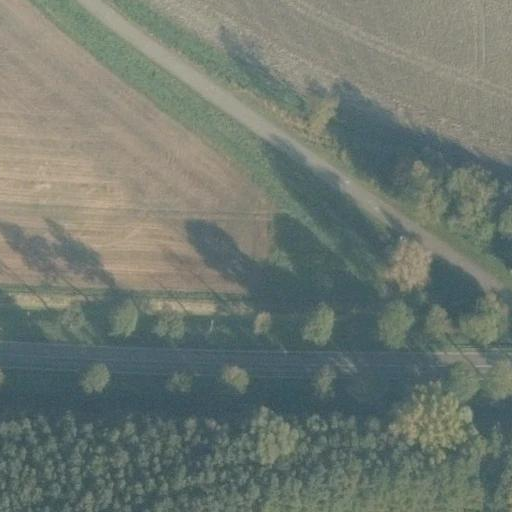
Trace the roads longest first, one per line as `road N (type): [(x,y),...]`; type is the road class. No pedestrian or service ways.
road 1 (unclassified): [(511,301),(82,0)]
road 2 (primary): [(511,366),(0,356)]
